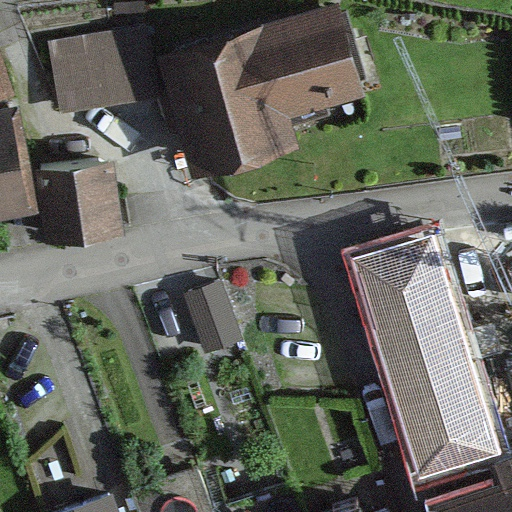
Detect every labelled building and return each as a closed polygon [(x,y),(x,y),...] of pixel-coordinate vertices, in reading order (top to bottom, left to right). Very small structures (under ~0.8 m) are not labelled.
[(345,4),(168,54),(196,154),(331,116),(323,87),(365,75),(345,4)] [(147,19),(65,37),(79,100),(162,81),(147,19)] [(0,31),(0,98),(20,92),(0,31)] [(16,112),(0,114),(0,202),(33,196),(16,112)] [(115,155),(40,163),(48,231),(122,222),(115,155)] [(441,232),(355,257),(419,479),(506,454),(441,232)] [(230,278),(189,286),(201,349),(242,341),(230,278)] [(247,511),(232,468),(151,496),(156,511),(247,511)] [(511,511),(511,470),(436,497),(441,511),(511,511)] [(137,511),(133,500),(100,511),(137,511)]
